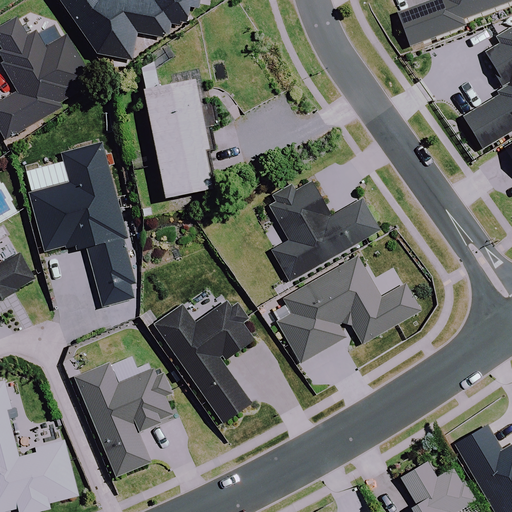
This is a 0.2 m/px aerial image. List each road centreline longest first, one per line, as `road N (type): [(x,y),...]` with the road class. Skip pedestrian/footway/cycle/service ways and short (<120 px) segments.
road 1 (residential): [(321,0),(378,107),(511,306)]
road 2 (tertiary): [(209,511),(292,471),(511,328)]
